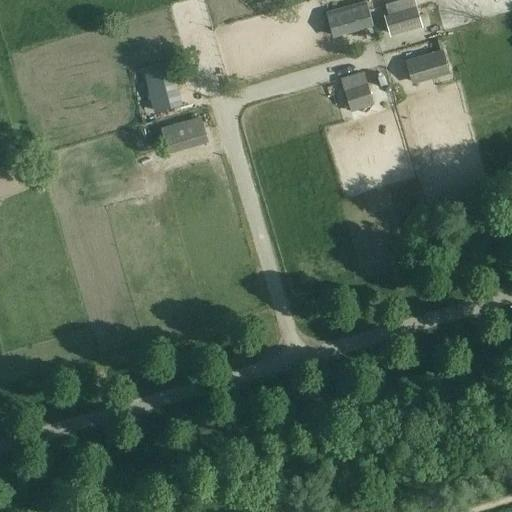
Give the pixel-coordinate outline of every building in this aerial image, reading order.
[(390,18),(386,19),(391,34),(420,25),(415,10),(418,10),(415,0),(399,0),(386,4),(390,18)] [(373,30),(365,4),(326,14),(334,42),(373,30)] [(449,75),(442,52),(406,62),(412,85),(449,75)] [(156,111),(180,105),(170,69),(146,76),(156,111)] [(366,78),(342,86),(350,111),(374,103),(366,78)] [(200,118),(186,122),(162,129),(168,151),(206,140),(200,118)]
